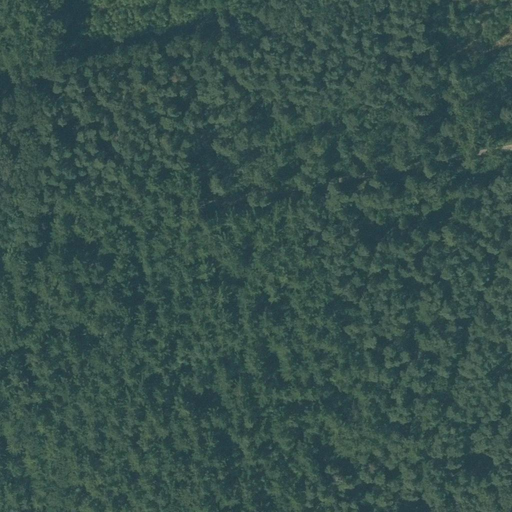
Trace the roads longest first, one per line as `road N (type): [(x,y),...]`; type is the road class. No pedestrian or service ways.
road 1 (unclassified): [(0,244),(511,148)]
road 2 (track): [(46,0),(23,238)]
road 3 (track): [(41,48),(216,0)]
